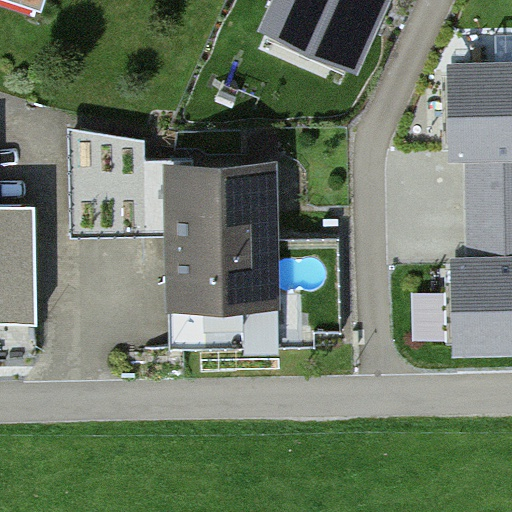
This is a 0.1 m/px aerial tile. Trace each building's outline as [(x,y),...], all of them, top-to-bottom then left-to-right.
[(280,0),(271,22),(358,60),(384,0),(280,0)] [(511,82),(429,84),(431,188),(511,187),(511,82)] [(77,130),(76,229),(147,229),(148,131),(77,130)] [(286,312),(285,164),(168,164),(168,312),(286,312)] [(0,335),(36,336),(36,207),(0,207),(0,335)] [(511,237),(433,239),(434,344),(511,342),(511,237)]
